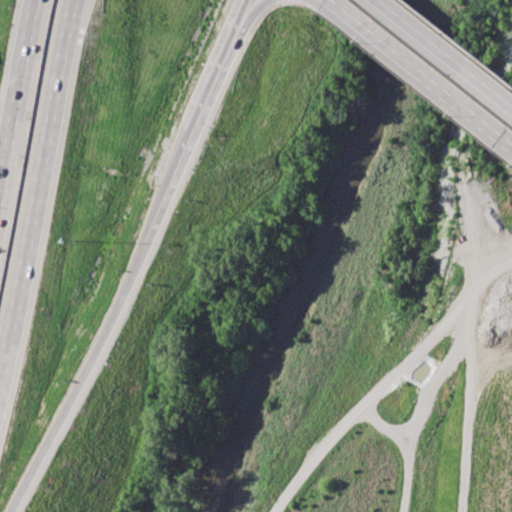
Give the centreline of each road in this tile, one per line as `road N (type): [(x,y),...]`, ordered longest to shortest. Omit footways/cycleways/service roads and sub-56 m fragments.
road 1 (motorway): [(0,359),(66,0)]
road 2 (motorway): [(13,511),(145,240)]
road 3 (primary): [(330,0),(511,147)]
road 4 (motorway): [(36,0),(0,191)]
road 5 (primary): [(511,112),(368,0)]
road 6 (motorway): [(184,130),(236,12)]
